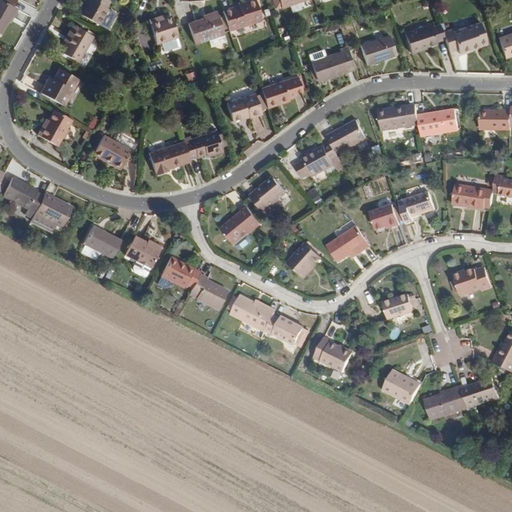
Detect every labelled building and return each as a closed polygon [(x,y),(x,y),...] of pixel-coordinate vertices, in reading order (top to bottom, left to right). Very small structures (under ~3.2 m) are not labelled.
[(0,0),(0,3),(11,9),(15,2),(11,0),(0,0)] [(106,12),(109,7),(96,0),(89,0),(78,20),(98,31),(108,13),(106,12)] [(281,9),(278,0),(271,0),(275,10),(281,9)] [(278,0),(281,9),(282,12),(315,2),(315,3),(324,0),(278,0)] [(12,21),(17,12),(11,9),(0,3),(0,34),(8,19),(12,21)] [(263,27),(255,5),(238,11),(239,13),(224,19),(231,39),(263,27)] [(224,39),(217,18),(203,23),(188,28),(196,49),(224,39)] [(179,41),(171,19),(160,23),(148,28),(157,50),(179,41)] [(362,21),(356,23),(358,29),(364,26),(362,21)] [(447,44),(444,36),(441,27),(431,31),(436,48),(447,44)] [(489,47),(482,27),(454,36),(453,33),(444,36),(447,44),(452,57),(461,54),(461,56),(489,47)] [(431,31),(430,29),(404,37),(411,59),(424,55),(423,53),(437,48),(436,48),(431,31)] [(79,68),(93,42),(71,30),(66,40),(69,42),(66,49),(61,58),(79,68)] [(511,39),(500,43),(500,46),(501,49),(503,53),(505,55),(507,59),(511,57),(511,39)] [(396,61),(390,41),(362,50),(368,70),(396,61)] [(356,75),(349,54),(344,56),(351,77),(356,75)] [(351,77),(344,56),(315,66),(320,82),(337,77),(338,81),(351,77)] [(159,65),(147,69),(149,76),(162,72),(159,65)] [(64,112),(79,86),(61,76),(55,86),(50,84),(41,99),(64,112)] [(322,86),(338,81),(337,77),(320,82),(322,86)] [(185,80),(187,87),(194,85),(192,78),(185,80)] [(289,105),(282,86),(261,93),(263,98),(268,112),(289,105)] [(263,98),(256,101),(261,115),(268,113),(268,112),(263,98)] [(256,101),(255,99),(225,109),(231,125),(247,120),(248,123),(262,119),(261,115),(256,101)] [(420,121),(419,110),(398,114),(398,115),(381,118),(384,137),(422,131),(421,124),(420,121)] [(180,114),(173,116),(175,122),(182,120),(180,114)] [(511,114),(503,114),(503,117),(492,116),(492,115),(482,115),(481,135),(511,136),(511,114)] [(463,137),(459,115),(444,117),(445,121),(421,124),(422,131),(424,143),(463,137)] [(58,154),(69,136),(66,134),(71,126),(54,117),(45,134),(42,133),(37,142),(58,154)] [(337,159),(365,143),(355,125),(327,142),(331,149),(337,159)] [(217,137),(216,135),(191,143),(192,146),(184,148),(189,161),(190,162),(197,160),(197,161),(211,157),(212,159),(223,155),(221,150),(217,137)] [(226,149),(222,136),(217,137),(221,150),(226,149)] [(132,156),(103,141),(94,159),(122,175),(132,156)] [(184,148),(183,144),(146,158),(152,175),(155,174),(155,176),(165,173),(164,170),(189,161),(184,148)] [(337,159),(331,149),(303,164),(305,168),(311,180),(313,183),(326,176),(334,172),(343,168),(337,159)] [(311,180),(305,168),(295,173),(301,184),(311,180)] [(343,168),(334,172),(336,176),(345,172),(343,168)] [(334,172),(326,176),(330,184),(338,180),(336,176),(334,172)] [(42,201),(36,198),(37,195),(11,182),(1,201),(26,213),(22,220),(30,225),(42,201)] [(511,186),(498,184),(496,196),(496,200),(511,202),(511,186)] [(288,201),(275,185),(264,194),(262,192),(250,202),(267,222),(269,219),(274,216),(272,214),(288,201)] [(496,200),(496,196),(457,191),(454,209),(472,211),(471,214),(488,216),(489,211),(494,212),(496,200)] [(315,193),(305,198),(314,208),(321,205),(321,204),(315,193)] [(61,232),(71,211),(44,197),(42,201),(30,225),(29,226),(51,237),(55,229),(61,232)] [(437,215),(432,199),(401,208),(402,212),(407,226),(408,229),(419,226),(418,221),(437,215)] [(321,205),(314,208),(321,215),(325,212),(321,205)] [(396,213),(396,211),(372,219),(377,235),(391,230),(393,234),(402,231),(401,228),(396,213)] [(407,226),(402,212),(396,213),(401,228),(407,226)] [(233,253),(261,231),(249,215),(220,237),(233,253)] [(340,266),(361,251),(364,255),(371,250),(358,230),(329,251),(340,266)] [(17,231),(14,236),(20,239),(24,233),(17,231)] [(110,266),(121,247),(91,231),(81,250),(110,266)] [(301,236),(298,231),(292,235),(297,239),(301,236)] [(148,272),(158,253),(134,240),(124,260),(148,272)] [(247,242),(233,253),(236,257),(240,257),(249,249),(250,246),(247,242)] [(312,274),(322,262),(307,249),(288,271),(305,285),(314,275),(312,274)] [(173,288),(190,297),(188,301),(218,316),(228,297),(218,292),(215,293),(207,288),(206,285),(198,281),(201,277),(170,261),(159,281),(160,282),(173,288)] [(492,295),(486,274),(475,278),(474,276),(454,282),(455,286),(459,299),(460,302),(482,296),(482,298),(492,295)] [(173,288),(160,282),(156,289),(162,292),(169,290),(173,288)] [(459,299),(455,286),(450,288),(454,300),(459,299)] [(409,299),(408,297),(383,305),(388,322),(414,314),(413,312),(409,299)] [(418,310),(414,298),(409,299),(413,312),(418,310)] [(267,336),(275,320),(251,308),(238,301),(237,304),(230,318),(228,320),(265,339),(267,336)] [(230,318),(237,304),(233,302),(225,315),(230,318)] [(277,317),(252,304),(251,308),(275,320),(277,317)] [(310,336),(282,322),(281,323),(275,320),(267,336),(273,339),(276,339),(297,349),(304,348),(310,336)] [(511,341),(501,362),(497,360),(493,369),(511,379),(511,341)] [(342,384),(351,367),(337,360),(338,357),(331,354),(332,353),(323,348),(312,369),(342,384)] [(353,363),(339,356),(338,357),(337,360),(351,367),(353,363)] [(409,413),(421,392),(392,378),(381,399),(409,413)] [(495,385),(463,395),(461,389),(451,392),(452,395),(442,399),(424,405),(430,426),(469,413),(470,418),(477,415),(502,407),(495,385)]
